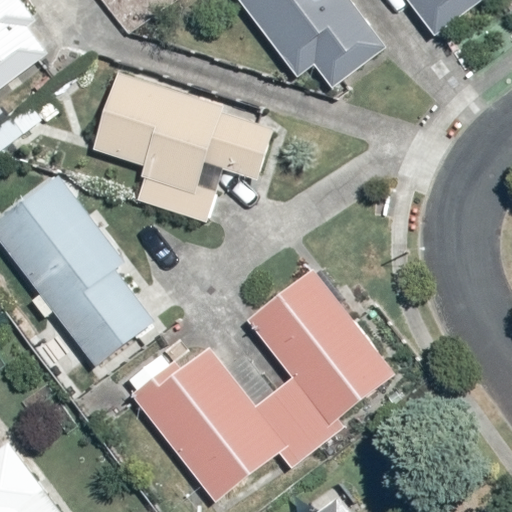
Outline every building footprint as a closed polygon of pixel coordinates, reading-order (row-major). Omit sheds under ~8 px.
[(39,23),(21,0),(0,0),(0,93),(52,55),(32,28),(39,23)] [(390,50),(350,0),(241,0),(302,82),(318,70),(336,94),(390,50)] [(406,0),(436,40),(490,0),(406,0)] [(279,127),(122,74),(96,151),(147,169),(138,201),(212,224),(228,173),(261,183),(279,127)] [(47,92),(0,126),(0,153),(2,157),(62,113),(47,92)] [(132,265),(60,176),(0,223),(0,239),(99,368),(159,322),(122,273),(132,265)] [(260,408),(214,349),(141,403),(221,503),(284,455),(290,462),(399,375),(315,273),(252,321),(296,380),(260,408)] [(0,450),(0,511),(64,511),(10,444),(0,450)] [(352,511),(343,499),(325,511),(352,511)]
